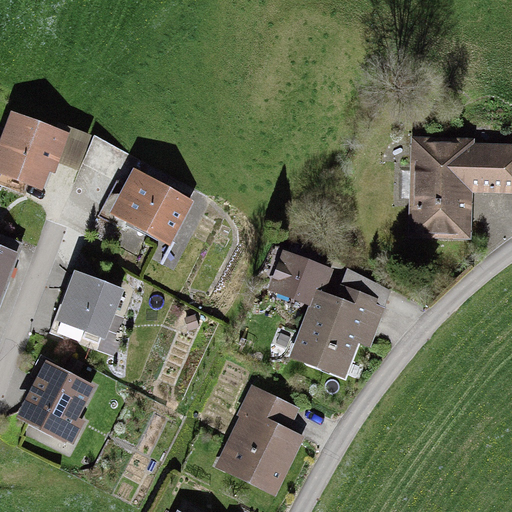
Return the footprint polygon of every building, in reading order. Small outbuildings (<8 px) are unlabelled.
[(15,119),(0,157),(0,169),(38,184),(57,135),(15,119)] [(414,232),(465,234),(467,186),(511,187),(511,151),(468,150),(468,146),(416,144),(414,232)] [(168,239),(187,204),(136,177),(131,187),(117,180),(98,217),(125,231),(132,219),(168,239)] [(0,287),(12,255),(0,250),(0,287)] [(315,304),(318,296),(319,296),(328,272),(288,257),(275,289),(315,304)] [(86,329),(82,339),(99,345),(118,292),(77,276),(61,319),(86,329)] [(344,291),(339,304),(319,296),(318,296),(315,304),(296,355),(342,373),(359,328),(371,333),(381,306),(344,291)] [(63,437),(88,388),(48,367),(23,417),(63,437)] [(273,490),(298,439),(270,426),(281,405),(254,391),(243,413),(246,415),(230,447),(237,451),(228,468),(273,490)]
